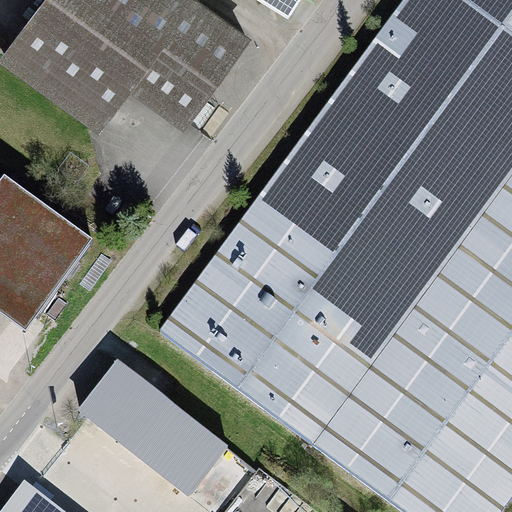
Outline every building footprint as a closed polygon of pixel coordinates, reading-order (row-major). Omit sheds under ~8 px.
[(183,120),(245,34),(198,0),(43,0),(4,55),(98,123),(129,80),(183,120)] [(511,0),(415,0),(165,334),(403,511),(500,511),(511,498),(511,0)] [(264,0),(288,15),(296,0),(264,0)] [(0,188),(0,291),(38,319),(92,244),(5,181),(0,188)] [(117,364),(80,412),(191,497),(228,450),(117,364)] [(54,511),(22,487),(1,511),(54,511)]
